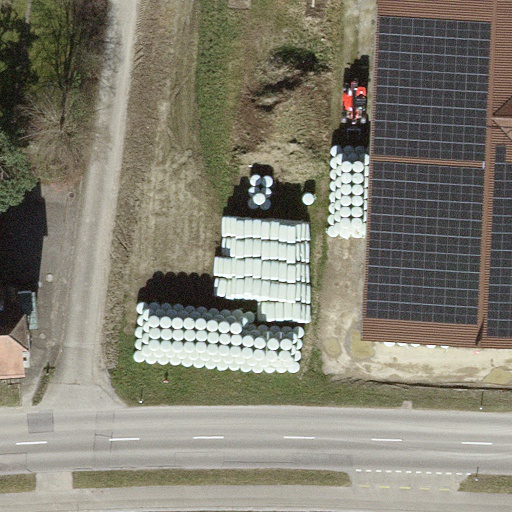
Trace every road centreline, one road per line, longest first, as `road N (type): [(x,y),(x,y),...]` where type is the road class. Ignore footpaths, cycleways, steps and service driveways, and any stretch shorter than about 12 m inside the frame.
road 1 (secondary): [(511,443),(0,446)]
road 2 (track): [(78,440),(130,0)]
